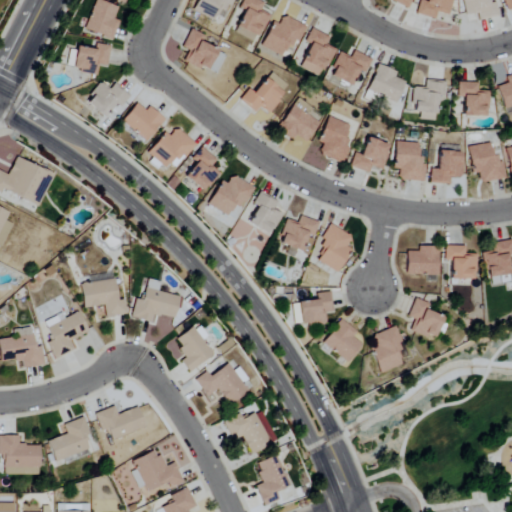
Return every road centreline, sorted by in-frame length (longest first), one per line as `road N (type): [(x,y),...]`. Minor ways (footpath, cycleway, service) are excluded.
road 1 (tertiary): [(352,511),(304,405),(250,318),(189,244),(95,159),(0,96)]
road 2 (residential): [(159,75),(247,147),(337,195),(441,215),(511,207)]
road 3 (residential): [(324,0),(429,49),(468,52),(511,40)]
road 4 (residential): [(230,511),(139,364)]
road 5 (residential): [(0,401),(84,384),(120,361),(139,364)]
